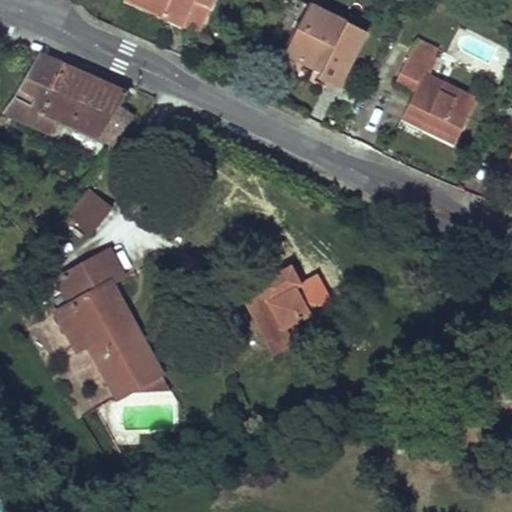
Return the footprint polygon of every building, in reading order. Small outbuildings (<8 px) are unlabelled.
[(128,0),(198,32),(212,0),(128,0)] [(366,35),(311,7),(288,54),(323,73),(321,79),(340,88),(366,35)] [(439,51),(417,41),(414,48),(435,58),(439,51)] [(435,58),(414,48),(396,84),(415,93),(401,121),(420,130),(453,146),(476,98),(430,76),(438,59),(435,58)] [(323,73),(288,54),(284,61),(321,79),(323,73)] [(120,108),(127,94),(90,77),(40,55),(2,113),(51,134),(58,119),(116,145),(134,119),(120,108)] [(68,217),(93,234),(113,204),(88,187),(68,217)] [(108,252),(69,274),(83,299),(69,306),(58,313),(68,333),(80,326),(91,346),(119,398),(163,375),(142,337),(135,341),(105,287),(113,283),(122,279),(108,252)] [(312,315),(298,288),(303,285),(293,265),(260,283),(270,302),(284,329),(312,315)] [(83,299),(69,274),(56,281),(69,306),(83,299)] [(142,337),(113,283),(105,287),(135,341),(142,337)] [(91,346),(80,326),(68,333),(79,352),(91,346)] [(511,383),(474,382),(472,415),(511,417),(511,383)]
